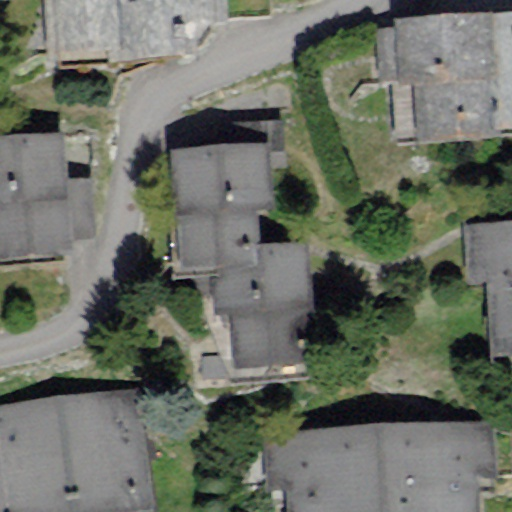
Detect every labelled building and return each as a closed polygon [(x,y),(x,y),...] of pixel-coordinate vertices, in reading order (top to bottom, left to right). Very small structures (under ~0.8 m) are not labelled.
[(34,0),(35,73),(100,74),(99,66),(172,64),(209,33),(209,0),(34,0)] [(511,24),(377,28),(377,39),(364,41),(362,95),(377,94),(376,141),(511,140),(511,24)] [(213,153),(152,156),(153,282),(184,280),(187,316),(215,318),(213,369),(283,368),(285,250),(238,251),(239,176),(264,174),(263,126),(212,127),(213,153)] [(42,141),(0,143),(0,261),(50,260),(51,243),(80,242),(80,186),(45,189),(42,141)] [(511,231),(455,234),(454,287),(485,287),(484,361),(511,360),(511,231)] [(0,511),(134,511),(128,406),(0,415),(0,511)] [(489,428),(254,437),(253,490),(284,490),(283,511),(463,511),(464,490),(489,489),(489,428)]
